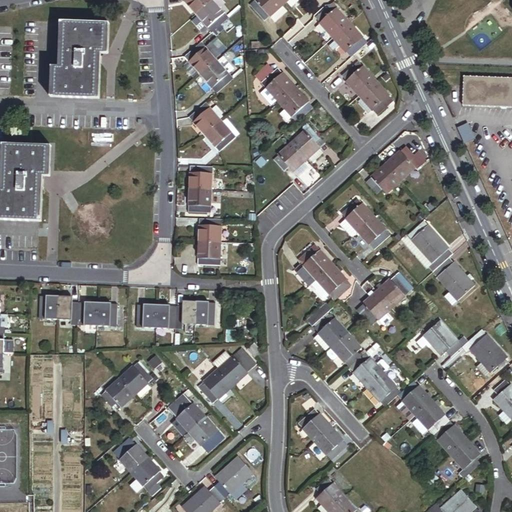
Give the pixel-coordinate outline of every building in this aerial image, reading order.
[(184,0),(197,15),(214,0),(213,0),(184,0)] [(229,19),(214,0),(197,15),(212,33),(229,19)] [(284,4),(280,0),(255,0),(250,5),(265,22),(270,17),(275,23),(287,12),(282,6),(284,4)] [(300,0),(288,0),(284,4),(289,10),(300,0)] [(338,9),(334,4),(328,8),(333,13),(337,9),(338,9)] [(334,38),(350,24),(337,9),(333,13),(328,8),(316,19),(334,38)] [(97,100),(100,54),(106,54),(108,25),(64,23),(62,69),(56,68),(54,98),(97,100)] [(351,58),(368,44),(350,24),(334,38),(351,58)] [(218,61),(224,55),(210,39),(204,45),(203,43),(185,57),(201,75),(218,61)] [(234,80),(229,74),(234,70),(223,57),(219,62),(218,61),(201,75),(217,94),(234,80)] [(376,81),(359,62),(343,76),(360,96),(376,81)] [(261,82),(273,70),(267,63),(255,75),(261,82)] [(280,104),(296,89),(278,69),(261,83),(266,89),(261,94),(272,106),(277,101),(280,104)] [(511,108),(511,77),(464,76),(462,106),(511,108)] [(394,101),(376,81),(360,96),(363,99),(373,110),(378,116),(394,101)] [(313,109),(296,89),(280,104),(285,110),(280,114),(287,122),(292,118),(297,123),(305,116),(313,109)] [(373,110),(363,99),(359,102),(370,114),(373,110)] [(221,119),(223,118),(221,116),(223,114),(217,106),(212,110),(207,103),(190,117),(205,135),(222,121),(221,119)] [(236,138),(222,121),(205,135),(219,153),(236,138)] [(475,139),(468,124),(458,128),(465,143),(475,139)] [(321,148),(316,143),(321,139),(311,127),(292,144),(307,160),(310,157),(320,148),(321,148)] [(325,144),(321,139),(316,143),(321,148),(325,144)] [(305,162),(307,160),(292,144),(273,160),(284,173),(290,168),(298,176),(309,167),(305,162)] [(40,222),(42,177),(48,177),(50,148),(6,146),(4,192),(0,191),(0,220),(39,222),(40,222)] [(314,162),(324,153),(320,148),(310,157),(314,162)] [(417,171),(427,163),(419,153),(414,156),(407,148),(387,166),(401,182),(415,170),(417,171)] [(386,195),(401,182),(387,166),(367,183),(378,196),(383,191),(386,195)] [(213,191),(214,168),(191,167),(190,190),(213,191)] [(212,214),(213,191),(190,190),(189,213),(212,214)] [(358,232),(375,218),(358,200),(342,214),(347,219),(340,225),(352,238),(358,232)] [(391,236),(375,218),(358,232),(374,250),(391,236)] [(221,243),(222,220),(200,220),(199,242),(221,243)] [(454,254),(425,221),(407,236),(407,235),(402,240),(427,268),(428,267),(433,272),(450,258),(454,254)] [(221,267),(221,243),(199,242),(198,266),(221,267)] [(311,286),(333,267),(316,247),(304,257),(309,262),(305,266),(299,272),(311,286)] [(476,285),(456,262),(455,263),(450,258),(433,272),(437,277),(437,278),(449,292),(444,297),(452,305),(476,285)] [(335,270),(333,267),(311,286),(323,298),(326,299),(331,295),(335,301),(351,287),(339,273),(335,270)] [(392,309),(415,290),(400,273),(384,287),(381,283),(377,287),(380,290),(378,293),(392,309)] [(392,309),(378,293),(375,295),(373,291),(369,295),(372,298),(359,309),(373,325),(392,309)] [(59,320),(60,298),(40,297),(39,319),(59,320)] [(78,326),(79,303),(73,303),(73,298),(60,298),(59,320),(72,321),(72,326),(78,326)] [(98,327),(99,304),(79,303),(78,326),(98,327)] [(195,325),(196,303),(184,303),(184,308),(177,307),(176,330),(183,330),(183,325),(195,325)] [(216,326),(217,304),(196,303),(195,325),(216,326)] [(118,328),(119,305),(99,304),(98,327),(118,328)] [(313,327),(329,312),(331,310),(327,304),(308,321),(313,327)] [(157,329),(158,306),(139,305),(137,328),(157,329)] [(176,330),(177,307),(158,306),(157,329),(176,330)] [(315,329),(331,315),(329,312),(313,327),(315,329)] [(332,349),(349,334),(331,315),(315,329),(319,334),(315,338),(325,351),(330,346),(332,349)] [(462,349),(469,343),(464,337),(458,342),(441,322),(425,336),(433,345),(443,356),(447,353),(452,358),(462,349)] [(507,359),(483,331),(470,342),(475,347),(471,350),(471,351),(482,363),(478,367),(486,377),(507,359)] [(13,355),(14,335),(4,335),(0,334),(0,354),(4,354),(13,355)] [(366,354),(349,334),(332,349),(328,353),(328,355),(332,360),(335,361),(340,357),(350,368),(366,354)] [(433,345),(425,336),(418,343),(423,349),(427,345),(430,348),(433,345)] [(375,344),(371,339),(365,344),(369,349),(375,344)] [(471,350),(475,347),(470,342),(469,343),(462,349),(467,354),(471,351),(471,350)] [(384,374),(369,357),(380,347),(377,344),(366,354),(350,368),(368,388),(384,374)] [(262,353),(255,345),(248,351),(255,359),(262,353)] [(232,387),(257,366),(246,354),(242,357),(238,353),(218,371),(232,387)] [(148,386),(153,381),(150,377),(138,364),(120,380),(135,397),(138,394),(148,386)] [(212,405),(232,387),(218,371),(198,388),(212,405)] [(158,381),(153,374),(150,377),(153,381),(155,383),(158,381)] [(402,394),(384,374),(368,388),(385,408),(398,397),(402,394)] [(135,397),(120,380),(102,396),(116,413),(135,397)] [(511,420),(511,385),(507,380),(495,390),(499,396),(495,400),(505,411),(500,416),(508,425),(511,420)] [(427,396),(415,382),(402,394),(398,397),(416,416),(432,402),(430,399),(427,396)] [(141,399),(151,390),(148,386),(138,394),(141,399)] [(206,418),(185,394),(167,410),(176,421),(178,419),(189,431),(190,432),(206,418)] [(433,436),(449,421),(438,408),(442,405),(438,401),(434,404),(432,402),(416,416),(418,419),(413,423),(423,435),(429,430),(433,436)] [(332,429),(315,411),(300,425),(316,443),(332,429)] [(223,437),(207,418),(206,418),(190,432),(186,436),(185,440),(188,444),(191,444),(197,439),(203,446),(207,443),(211,448),(223,437)] [(189,431),(178,419),(176,421),(171,425),(182,438),(189,431)] [(467,441),(449,421),(433,436),(451,456),(467,441)] [(348,447),(332,429),(316,443),(333,461),(348,447)] [(390,439),(397,433),(393,429),(386,435),(390,439)] [(389,450),(392,445),(387,441),(383,445),(389,450)] [(476,459),(480,456),(467,441),(451,456),(464,470),(459,474),(464,480),(466,479),(470,475),(481,465),(476,459)] [(149,460),(132,442),(116,457),(132,475),(149,460)] [(227,500),(255,475),(240,458),(217,478),(220,482),(215,487),(227,500)] [(157,485),(165,479),(149,460),(132,475),(138,482),(144,488),(152,498),(162,490),(157,485)] [(345,498),(329,479),(317,490),(321,495),(317,498),(323,505),(329,511),(345,498)] [(134,497),(144,488),(138,482),(128,491),(134,497)] [(186,511),(213,511),(227,500),(215,487),(210,491),(207,488),(183,509),(186,511)] [(472,511),(477,508),(462,491),(441,509),(437,504),(432,509),(434,511),(472,511)] [(262,504),(257,498),(252,502),(257,508),(262,504)] [(357,511),(345,498),(329,511),(357,511)]
